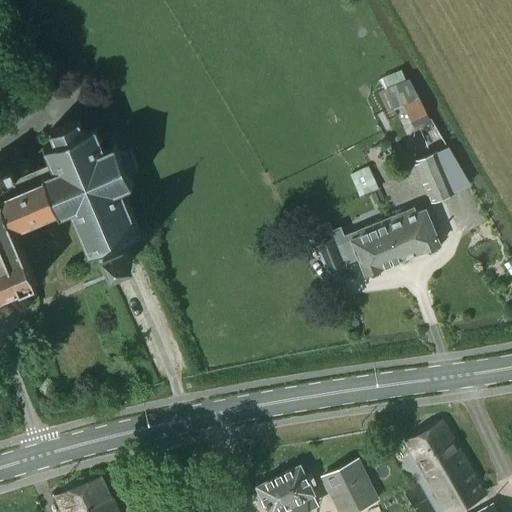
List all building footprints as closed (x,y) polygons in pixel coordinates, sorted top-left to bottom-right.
[(386,89),(394,107),(403,103),(407,114),(413,126),(429,119),(425,110),(410,78),(386,89)] [(0,296),(35,282),(13,228),(60,208),(61,212),(71,207),(90,253),(98,250),(100,257),(108,254),(113,266),(133,257),(128,246),(137,242),(134,235),(139,232),(120,186),(132,182),(128,172),(138,167),(129,147),(119,151),(116,143),(105,148),(96,126),(85,131),(80,119),(52,130),(57,142),(45,146),(55,169),(45,173),(47,176),(0,196),(0,183),(14,177),(9,166),(0,169),(0,296)] [(437,151),(415,161),(432,200),(454,190),(438,152),(437,151)] [(369,166),(351,174),(360,195),(378,187),(369,166)] [(338,226),(331,210),(329,204),(307,213),(309,219),(316,235),(338,226)] [(414,208),(387,219),(390,229),(402,258),(424,248),(430,252),(437,249),(437,243),(439,242),(425,208),(415,211),(414,208)] [(360,235),(351,239),(357,253),(366,273),(367,272),(373,276),(380,273),(382,266),(402,258),(390,229),(387,219),(360,230),(360,235)] [(448,511),(485,492),(445,418),(406,439),(446,511),(448,511)] [(357,458),(323,474),(341,511),(348,511),(349,511),(362,511),(360,507),(377,499),(357,458)] [(266,482),(258,485),(271,511),(276,510),(277,511),(299,511),(303,510),(298,499),(312,492),(299,465),(296,467),(266,482)] [(118,511),(101,475),(57,495),(56,496),(62,511),(118,511)]
